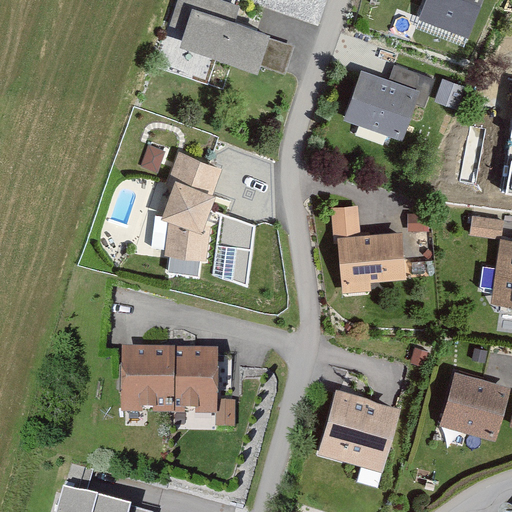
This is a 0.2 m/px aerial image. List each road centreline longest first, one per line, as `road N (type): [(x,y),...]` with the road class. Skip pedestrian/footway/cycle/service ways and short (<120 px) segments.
road 1 (residential): [(260,511),(312,343),(285,157),(336,0)]
road 2 (unknown): [(312,343),(165,317)]
